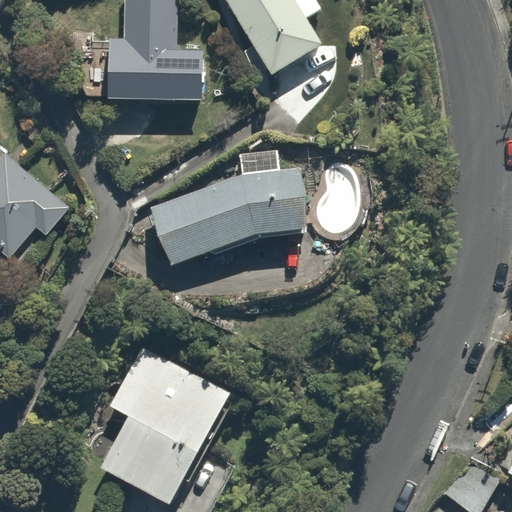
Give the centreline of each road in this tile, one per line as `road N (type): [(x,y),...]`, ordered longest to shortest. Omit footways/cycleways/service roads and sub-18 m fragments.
road 1 (residential): [(440,0),(475,94),(466,235),(425,400),(369,511)]
road 2 (residential): [(0,18),(113,213),(0,434)]
